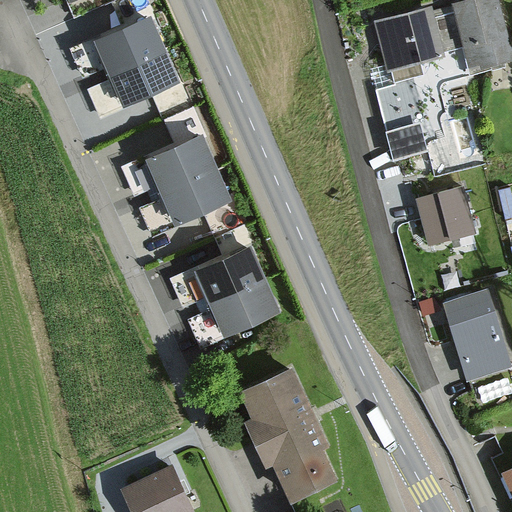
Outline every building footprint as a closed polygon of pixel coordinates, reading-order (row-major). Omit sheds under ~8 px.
[(75,0),(79,8),(98,0),(75,0)] [(511,59),(496,0),(487,0),(380,27),(395,84),(385,87),(402,156),(451,144),(436,84),(511,64),(511,59)] [(99,32),(112,64),(163,42),(150,10),(99,32)] [(112,64),(126,96),(177,74),(163,42),(112,64)] [(151,154),(164,185),(214,164),(200,132),(151,154)] [(164,185),(178,217),(227,195),(214,164),(164,185)] [(463,191),(421,202),(433,247),(475,236),(463,191)] [(248,244),(200,264),(213,295),(260,275),(248,244)] [(260,275),(213,295),(226,326),(273,306),(260,275)] [(489,294),(442,308),(465,385),(511,371),(489,294)] [(287,372),(240,394),(291,501),(338,478),(287,372)] [(191,511),(172,469),(119,493),(127,511),(191,511)]
